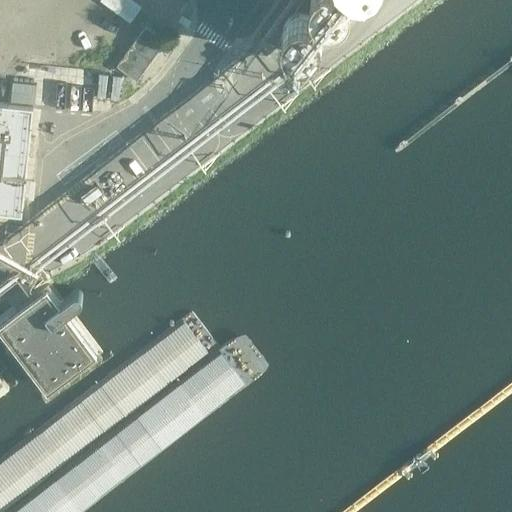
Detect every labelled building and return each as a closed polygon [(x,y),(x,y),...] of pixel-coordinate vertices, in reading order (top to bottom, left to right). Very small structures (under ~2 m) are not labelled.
[(137,0),(104,0),(130,18),(141,2),(137,0)] [(310,0),(311,1),(311,3),(312,5),(313,7),(314,10),(316,12),(317,14),(319,15),(321,16),(324,18),(326,18),(328,19),(331,19),(334,19),(337,18),(338,17),(341,16),(343,15),(345,13),(347,11),(348,9),(349,7),(350,5),(351,3),(351,0),(310,0)] [(312,15),(309,14),(306,13),(304,12),(302,12),(299,13),(296,13),(293,15),(291,16),(289,18),(287,21),(285,23),(285,24),(284,26),(283,28),(283,30),(283,31),(283,32),(283,35),(283,36),(283,38),(284,40),(285,42),(287,45),(288,47),(290,48),(292,50),(295,51),(297,52),(299,52),(301,53),(305,53),(307,52),(309,52),(312,50),(314,49),(316,48),(318,46),(320,44),(321,42),(322,40),(322,38),(323,35),(323,32),(323,30),(322,28),(322,26),(321,24),(319,21),(318,19),(316,17),(314,16),(312,15)] [(142,36),(118,67),(136,81),(160,50),(142,36)] [(9,103),(0,101),(0,209),(22,212),(24,185),(33,105),(9,103)] [(97,350),(67,309),(81,298),(82,298),(82,297),(83,296),(83,294),(83,293),(83,291),(82,290),(81,289),(79,288),(78,288),(77,288),(76,288),(75,289),(60,300),(51,289),(47,284),(21,304),(0,320),(0,324),(48,388),(97,350)]
